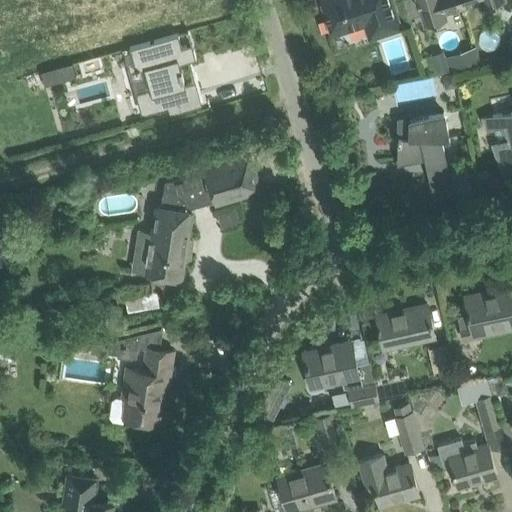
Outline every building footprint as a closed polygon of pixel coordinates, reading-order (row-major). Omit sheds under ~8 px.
[(322,0),(333,34),(352,28),(368,23),(373,38),(401,29),(392,0),(322,0)] [(417,0),(418,1),(426,25),(450,17),(449,13),(465,8),(462,0),(417,0)] [(179,33),(130,46),(136,68),(135,68),(136,71),(141,70),(141,69),(147,67),(152,87),(146,88),(146,89),(140,91),(145,111),(145,112),(168,106),(170,112),(200,104),(200,103),(199,103),(192,80),(184,82),(183,79),(185,79),(182,69),(181,69),(179,63),(197,58),(194,49),(193,43),(188,45),(188,44),(183,46),(179,33)] [(446,56),(428,62),(431,74),(450,68),(446,56)] [(73,62),(41,70),(45,85),(77,76),(73,62)] [(456,73),(444,75),(446,87),(458,85),(456,73)] [(331,77),(326,83),(337,92),(347,90),(349,87),(345,84),(343,86),(331,77)] [(511,109),(483,116),(488,130),(495,128),(500,141),(497,142),(506,170),(511,168),(511,109)] [(400,134),(400,137),(399,159),(426,153),(432,181),(450,178),(442,136),(450,135),(445,112),(409,119),(409,135),(400,134)] [(142,270),(162,272),(182,276),(185,256),(189,256),(192,237),(188,237),(192,210),(190,210),(191,208),(216,200),(217,202),(261,188),(250,153),(206,167),(166,179),(162,206),(159,205),(152,249),(146,248),(142,270)] [(466,295),(470,312),(458,315),(464,339),(511,329),(511,284),(496,288),(497,293),(468,299),(467,295),(466,295)] [(377,314),(382,334),(384,346),(435,335),(433,323),(428,303),(404,309),(404,311),(379,316),(379,314),(377,314)] [(311,385),(331,381),(360,375),(353,340),(332,344),(333,346),(307,352),(307,349),(304,350),(311,385)] [(441,374),(455,371),(448,342),(435,345),(441,374)] [(110,415),(114,419),(124,421),(125,414),(160,420),(167,375),(171,376),(175,350),(160,347),(149,346),(145,368),(133,366),(128,398),(117,396),(113,399),(110,415)] [(464,399),(477,395),(492,447),(507,443),(488,375),(460,384),(464,399)] [(493,380),(498,395),(511,389),(511,387),(508,375),(493,380)] [(354,404),(380,398),(376,379),(350,385),(354,404)] [(266,421),(273,419),(286,392),(273,385),(267,398),(257,417),(259,418),(266,421)] [(394,406),(397,415),(394,416),(406,452),(426,446),(414,410),(413,410),(410,401),(394,406)] [(325,444),(341,439),(333,411),(318,416),(325,444)] [(498,474),(492,455),(489,443),(478,446),(476,439),(464,443),(462,437),(438,444),(444,464),(453,462),(459,485),(498,474)] [(360,459),(363,469),(368,488),(376,486),(381,503),(420,492),(410,458),(388,465),(384,452),(360,459)] [(327,461),(298,470),(279,476),(289,510),(337,496),(327,461)] [(76,511),(113,511),(115,502),(88,498),(91,477),(68,473),(64,503),(78,505),(76,511)]
